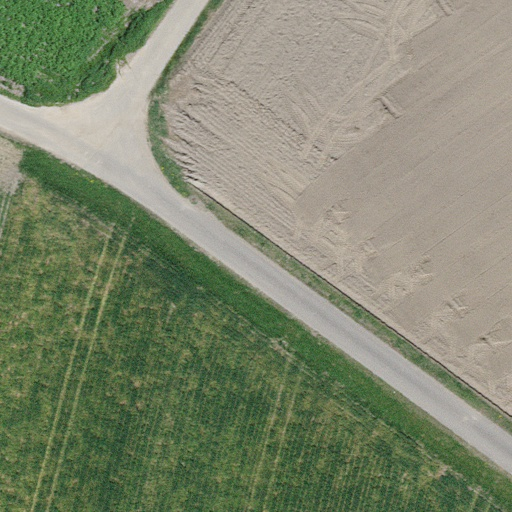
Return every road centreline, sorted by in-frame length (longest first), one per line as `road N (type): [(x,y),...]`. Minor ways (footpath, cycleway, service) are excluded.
road 1 (unclassified): [(511,452),(99,146),(0,102)]
road 2 (track): [(199,0),(99,146)]
